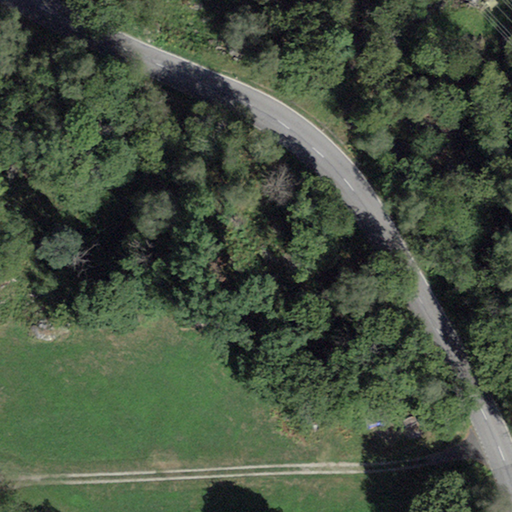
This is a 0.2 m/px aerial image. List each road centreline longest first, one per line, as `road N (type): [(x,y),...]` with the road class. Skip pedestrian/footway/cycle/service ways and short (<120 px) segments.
road 1 (tertiary): [(511,486),(441,330),(328,164),(268,118),(26,0)]
road 2 (track): [(4,483),(501,456)]
